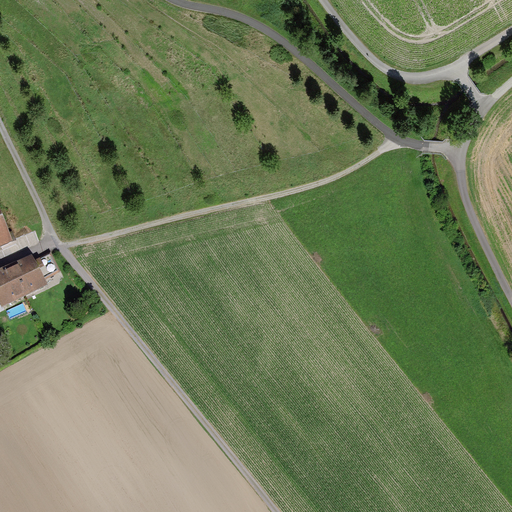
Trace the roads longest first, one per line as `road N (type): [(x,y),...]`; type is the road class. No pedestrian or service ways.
road 1 (track): [(398,138),(344,172),(296,188),(57,242)]
road 2 (track): [(273,511),(57,242)]
road 3 (track): [(398,138),(280,36),(193,0)]
road 4 (track): [(458,70),(402,77),(372,58),(324,0)]
road 5 (track): [(511,297),(464,195),(457,149)]
road 6 (track): [(57,242),(0,135)]
